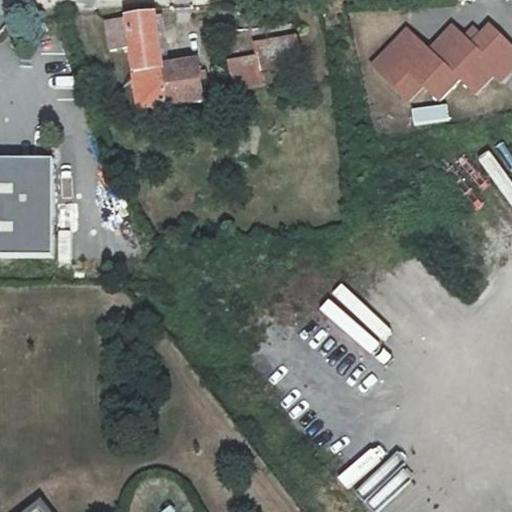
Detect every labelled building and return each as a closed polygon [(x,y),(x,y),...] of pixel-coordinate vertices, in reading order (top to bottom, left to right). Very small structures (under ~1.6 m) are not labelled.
[(166,71),(159,17),(110,23),(112,52),(136,49),(139,86),(127,88),(128,98),(134,97),(135,105),(141,105),(142,111),(206,104),(201,67),(166,71)] [(411,33),(375,69),(408,101),(422,86),(437,101),(458,80),(476,97),(494,76),(501,82),(511,70),(511,49),(493,32),(486,39),(477,31),(467,40),(457,30),(433,54),(411,33)] [(259,56),(230,60),(234,90),(263,86),(261,72),(306,67),(303,40),(258,45),(259,56)] [(413,125),(449,121),(447,105),(411,109),(413,125)] [(432,141),(421,148),(461,204),(472,196),(432,141)] [(54,163),(0,163),(0,255),(56,254),(54,163)] [(104,268),(89,223),(78,227),(88,257),(83,258),(88,273),(104,268)] [(362,269),(382,256),(368,233),(348,245),(362,269)] [(151,510),(152,511),(163,511),(162,511),(174,502),(170,497),(151,510)] [(47,511),(38,500),(22,511),(47,511)]
